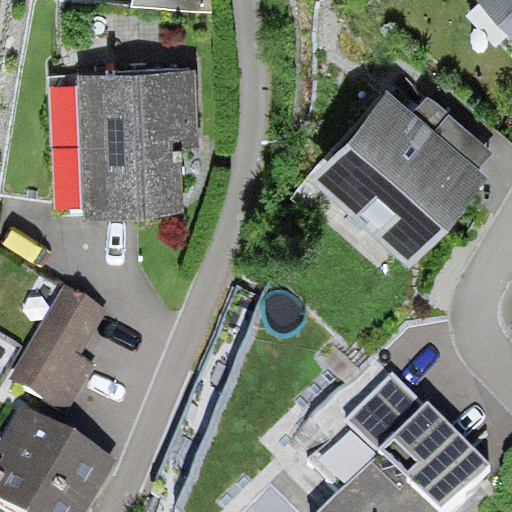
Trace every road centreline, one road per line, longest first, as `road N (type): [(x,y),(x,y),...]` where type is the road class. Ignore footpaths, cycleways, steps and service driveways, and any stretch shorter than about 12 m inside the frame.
road 1 (residential): [(249,0),(257,94),(246,180),(117,511)]
road 2 (residential): [(511,243),(486,292),(501,357),(511,368)]
